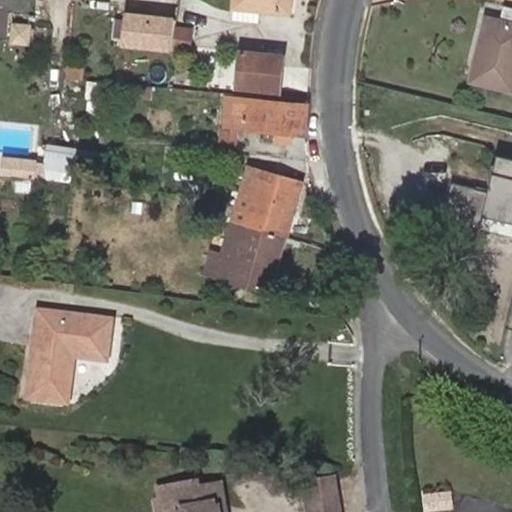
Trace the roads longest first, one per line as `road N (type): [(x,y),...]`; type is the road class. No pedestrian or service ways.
road 1 (residential): [(351,0),(339,53),(344,174),(393,291)]
road 2 (residential): [(393,291),(375,381),(384,511)]
road 3 (residential): [(393,291),(429,336),(511,390)]
